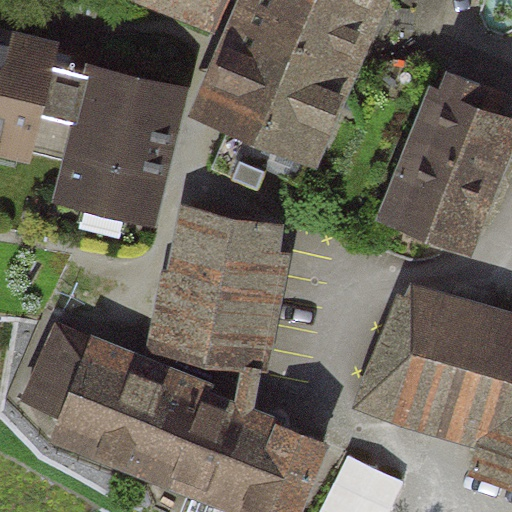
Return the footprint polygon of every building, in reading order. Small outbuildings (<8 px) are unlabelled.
[(153,0),(212,22),(219,0),(153,0)] [(275,149),(311,165),(351,62),(378,0),(235,0),(189,112),(224,127),(211,159),(262,181),(275,149)] [(0,34),(0,146),(66,163),(92,58),(0,34)] [(182,79),(92,58),(66,163),(58,196),(83,202),(80,216),(122,227),(126,212),(148,217),(182,79)] [(391,210),(467,244),(511,126),(511,120),(495,113),(502,93),(453,75),(446,95),(436,91),(391,210)] [(298,511),(326,443),(251,411),(257,375),(260,375),(282,252),(258,247),(263,222),(191,207),(161,344),(170,352),(208,359),(207,365),(246,372),(240,409),(106,355),(109,345),(62,324),(30,397),(65,412),(60,426),(273,511),(298,511)] [(511,368),(511,318),(453,300),(400,309),(361,404),(407,421),(411,413),(491,434),(511,368)] [(511,368),(491,434),(478,472),(511,481),(511,368)] [(392,511),(409,474),(353,450),(326,511),(392,511)]
